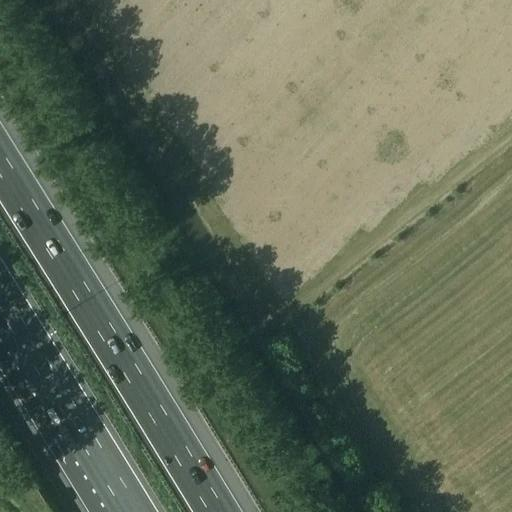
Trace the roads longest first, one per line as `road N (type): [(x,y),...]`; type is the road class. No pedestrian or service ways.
road 1 (motorway): [(218,511),(0,155)]
road 2 (motorway): [(0,298),(133,511)]
